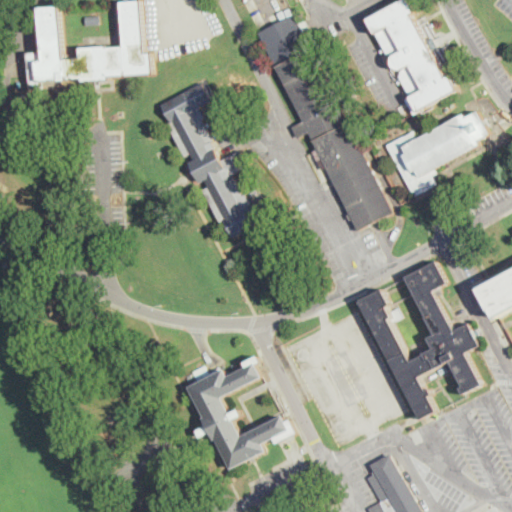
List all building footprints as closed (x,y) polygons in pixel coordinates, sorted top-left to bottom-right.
[(145,0),(148,53),(156,53),(157,73),(113,76),(113,80),(86,81),(86,78),(45,80),(45,85),(32,86),(30,53),(44,52),(42,7),(63,5),(66,59),(84,58),(83,47),(110,45),(111,47),(127,46),(124,1),(145,0)] [(426,24),(435,40),(440,37),(447,49),(440,52),(453,77),(457,75),(465,90),(421,114),(413,99),(417,97),(404,73),(407,71),(407,70),(402,66),(400,64),(400,61),(400,57),(397,51),(393,53),(375,18),(408,0),(418,0),(424,12),(421,14),(426,24)] [(102,24),(88,25),(87,16),(102,15),(102,24)] [(306,35),(378,177),(396,212),(361,230),(330,168),(325,171),(315,152),(319,149),(311,133),(299,138),(293,127),(305,121),(261,33),(296,15),(306,35)] [(214,142),(223,160),(241,150),(250,166),(234,175),(245,195),(248,194),(254,205),(267,198),(276,215),(236,237),(227,220),(223,222),(206,190),(211,187),(207,179),(202,182),(192,162),(197,159),(193,153),(187,156),(170,123),(174,122),(165,104),(205,83),(214,100),(201,108),(207,119),(204,120),(216,141),(214,142)] [(482,111),(493,133),(482,140),(484,144),(437,168),(440,173),(435,176),(439,184),(417,196),(390,145),(416,131),(420,138),(467,113),(469,117),(482,111)] [(440,290),(461,331),(475,324),(487,346),(480,349),(473,353),(489,385),(470,395),(467,389),(470,387),(457,361),(426,378),(433,391),(437,389),(439,395),(436,396),(444,411),(428,420),(370,307),(368,303),(369,300),(389,289),(398,305),(394,307),(399,318),(396,319),(419,362),(442,350),(436,338),(443,334),(413,277),(443,261),(454,283),(440,290)] [(511,313),(500,320),(484,290),(511,274),(511,313)] [(260,364),(267,377),(227,397),(246,435),(286,415),(289,422),(294,419),(300,433),(280,443),(277,438),(267,443),(271,451),(235,469),(220,439),(218,440),(214,432),(204,437),(201,431),(210,426),(206,418),(209,417),(194,387),(229,370),(232,376),(250,367),(248,362),(261,356),(264,361),(260,364)] [(373,511),(371,508),(384,501),(371,478),(379,473),(374,465),(393,454),(426,511),(373,511)]
